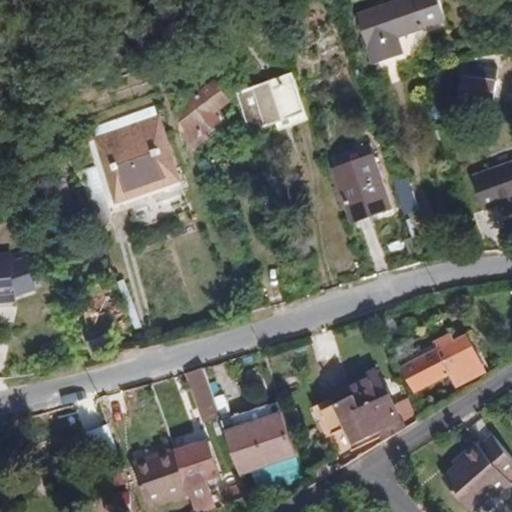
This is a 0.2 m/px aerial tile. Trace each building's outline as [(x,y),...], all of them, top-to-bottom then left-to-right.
[(423,28),(414,0),(397,0),(356,15),(366,47),(373,66),(404,55),(397,38),(423,28)] [(305,113),(292,73),(235,93),(249,132),(305,113)] [(476,101),(492,103),(495,81),(460,76),(458,99),(476,101)] [(214,81),(176,109),(189,145),(220,121),(214,112),(230,101),(214,81)] [(458,99),(446,97),(454,120),(479,112),(476,101),(458,99)] [(158,116),(94,138),(103,164),(96,167),(112,214),(182,189),(158,116)] [(392,207),(374,155),(333,169),(352,221),(392,207)] [(511,162),(472,177),(484,210),(511,200),(511,162)] [(408,179),(393,183),(405,215),(418,210),(408,179)] [(0,299),(16,298),(15,293),(36,286),(25,253),(13,257),(0,257),(0,299)] [(60,290),(83,363),(116,352),(108,335),(87,343),(67,287),(60,290)] [(485,371),(467,335),(453,342),(439,349),(402,368),(414,391),(449,373),(456,386),(485,371)] [(439,349),(453,342),(450,335),(436,342),(439,349)] [(218,412),(203,367),(185,373),(200,418),(218,412)] [(389,395),(378,370),(368,375),(371,380),(380,399),(389,395)] [(406,428),(418,421),(409,399),(395,407),(389,395),(380,399),(371,380),(351,389),(355,395),(321,411),(332,434),(343,429),(348,427),(358,448),(382,436),(384,441),(406,428)] [(225,431),(283,412),(279,403),(222,421),(225,431)] [(298,457),(283,412),(225,431),(240,475),(298,457)] [(103,462),(118,455),(108,424),(84,432),(94,458),(95,460),(98,462),(100,462),(103,462)] [(358,448),(348,427),(343,429),(352,451),(358,448)] [(500,497),(511,485),(511,482),(511,481),(511,479),(511,455),(495,435),(482,446),(479,443),(464,455),(468,458),(458,467),(445,478),(473,511),(496,493),(500,497)] [(219,476),(208,442),(174,453),(186,487),(187,492),(194,511),(206,511),(220,507),(216,496),(210,498),(204,481),(219,476)] [(174,453),(173,450),(154,457),(155,460),(134,468),(147,506),(187,492),(186,487),(174,453)] [(458,467),(468,458),(464,455),(455,463),(458,467)] [(134,468),(155,460),(154,457),(133,464),(134,468)] [(254,497),(302,482),(296,464),(248,478),(254,497)] [(331,474),(327,467),(315,474),(320,481),(331,474)] [(224,504),(247,496),(243,484),(220,492),(224,504)]
